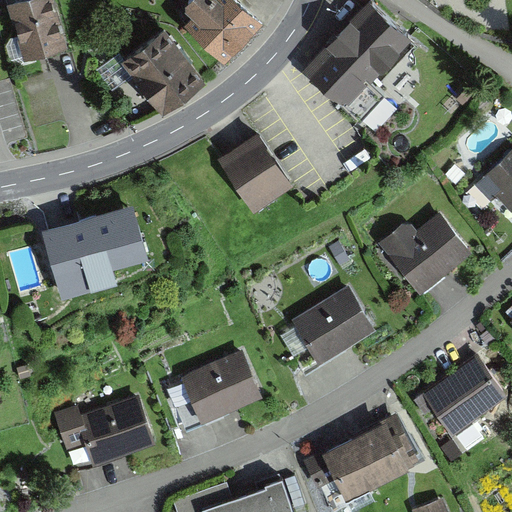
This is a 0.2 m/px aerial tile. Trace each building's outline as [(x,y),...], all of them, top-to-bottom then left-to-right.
[(43,0),(48,12),(66,5),(63,0),(43,0)] [(232,62),(272,20),(250,0),(195,0),(191,5),(201,14),(192,24),(232,62)] [(435,47),(383,0),(371,0),(307,70),(365,123),(435,47)] [(0,14),(16,71),(60,59),(43,1),(0,13),(0,14)] [(164,109),(202,82),(164,30),(126,57),(161,106),(164,109)] [(256,131),(220,155),(253,204),(289,179),(256,131)] [(511,208),(511,148),(476,182),(492,198),(497,193),(511,208)] [(112,267),(146,256),(133,211),(102,220),(100,212),(46,228),(59,272),(87,264),(93,285),(115,278),(112,267)] [(379,242),(420,292),(472,252),(438,214),(418,232),(412,225),(398,225),(379,242)] [(294,320),(320,362),(378,327),(351,284),(294,320)] [(203,420),(263,394),(243,349),(183,375),(203,420)] [(427,392),(457,434),(511,394),(511,393),(482,352),(427,392)] [(93,466),(156,443),(138,394),(82,414),(78,404),(53,413),(67,452),(85,445),(93,466)] [(371,488),(424,461),(400,415),(323,455),(338,483),(323,491),(334,511),(354,511),(377,501),(371,488)] [(293,511),(282,480),(204,507),(205,511),(293,511)] [(418,511),(454,511),(447,494),(416,507),(418,511)]
